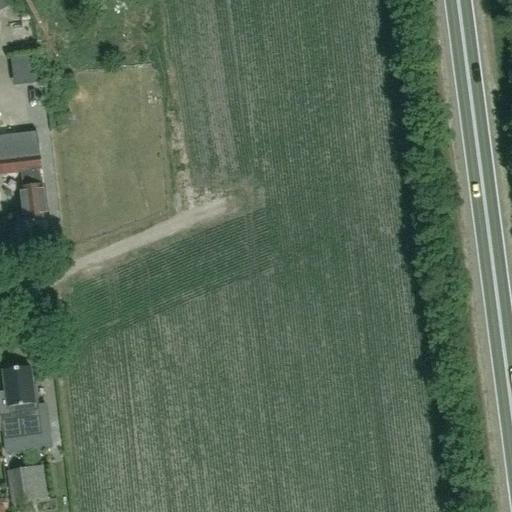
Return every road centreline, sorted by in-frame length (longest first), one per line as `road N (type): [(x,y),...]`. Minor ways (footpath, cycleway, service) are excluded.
road 1 (trunk): [(511,427),(455,0)]
road 2 (unclassified): [(0,299),(232,202)]
